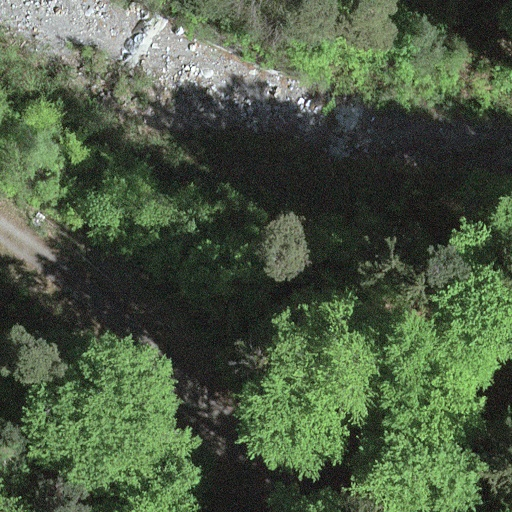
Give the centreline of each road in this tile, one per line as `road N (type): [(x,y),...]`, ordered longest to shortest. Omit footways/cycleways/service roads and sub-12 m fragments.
road 1 (track): [(511,410),(243,453),(28,511)]
road 2 (track): [(0,212),(104,286),(185,365),(243,453)]
